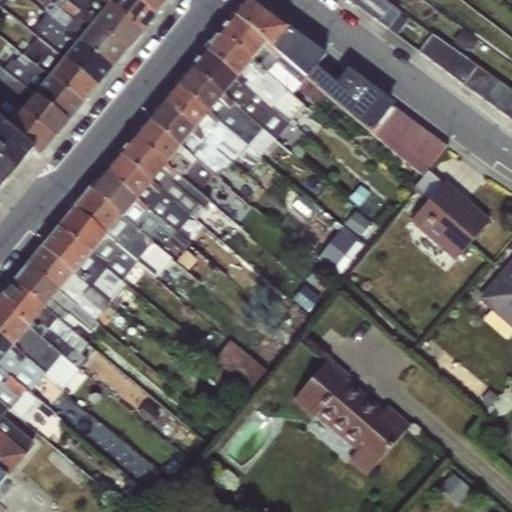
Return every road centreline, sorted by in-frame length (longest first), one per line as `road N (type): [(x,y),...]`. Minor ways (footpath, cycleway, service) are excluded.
road 1 (tertiary): [(0,253),(207,0)]
road 2 (residential): [(511,153),(294,0)]
